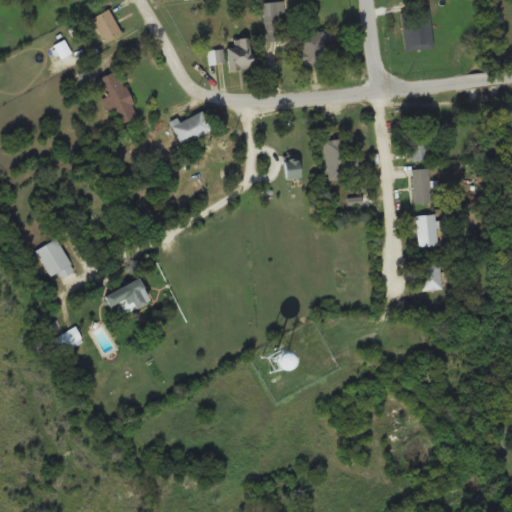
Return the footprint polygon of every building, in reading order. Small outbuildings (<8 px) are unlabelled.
[(264,2),(264,41),(286,41),(286,2),(264,2)] [(122,33),(108,8),(90,17),(104,42),(122,33)] [(425,17),(408,17),(408,45),(425,45),(425,17)] [(326,65),(324,32),(299,33),(301,66),(326,65)] [(228,69),(250,69),(250,38),(228,38),(228,69)] [(209,64),(224,62),(223,49),(207,50),(209,64)] [(137,116),(118,69),(95,79),(108,109),(112,108),(118,124),(137,116)] [(171,125),(181,144),(211,128),(201,109),(171,125)] [(426,159),(426,129),(409,129),(409,159),(426,159)] [(348,169),(348,138),(324,138),(324,169),(348,169)] [(297,177),(297,157),(283,157),(283,177),(297,177)] [(430,204),(430,169),(412,169),(412,204),(430,204)] [(415,215),(416,246),(437,246),(436,214),(415,215)] [(60,273),(61,276),(73,271),(59,238),(36,248),(49,277),(60,273)] [(420,262),(420,290),(440,290),(440,262),(420,262)] [(101,295),(108,307),(124,299),(129,311),(149,301),(137,277),(101,295)] [(83,339),(74,326),(52,340),(61,353),(83,339)] [(358,406),(355,401),(339,411),(342,416),(358,406)] [(457,475),(467,495),(485,485),(475,466),(457,475)]
